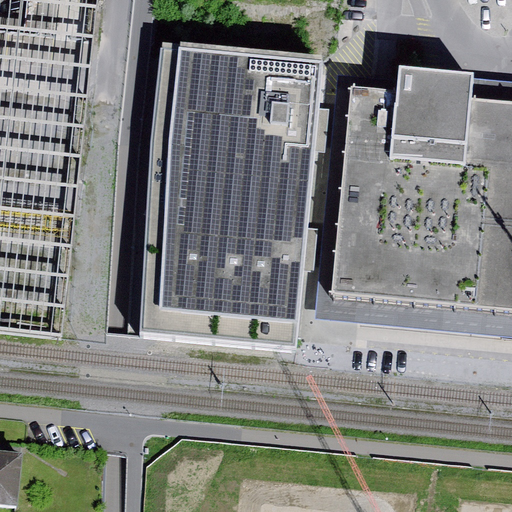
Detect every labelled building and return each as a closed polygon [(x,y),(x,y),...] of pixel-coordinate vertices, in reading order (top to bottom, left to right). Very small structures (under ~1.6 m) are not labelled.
[(0,0),(0,321),(61,328),(63,309),(73,218),(87,87),(95,0),(0,0)] [(136,334),(306,349),(333,66),(159,51),(136,334)] [(330,300),(511,317),(511,100),(473,97),(475,80),(475,73),(400,66),(400,80),(398,93),(351,88),(330,300)] [(398,93),(400,80),(339,74),(315,320),(511,338),(511,317),(330,300),(351,88),(398,93)] [(511,83),(475,80),(473,97),(511,100),(511,83)] [(111,222),(73,218),(63,309),(103,313),(111,222)] [(0,451),(0,505),(17,507),(23,453),(0,451)] [(511,511),(511,495),(334,478),(330,511),(511,511)]
